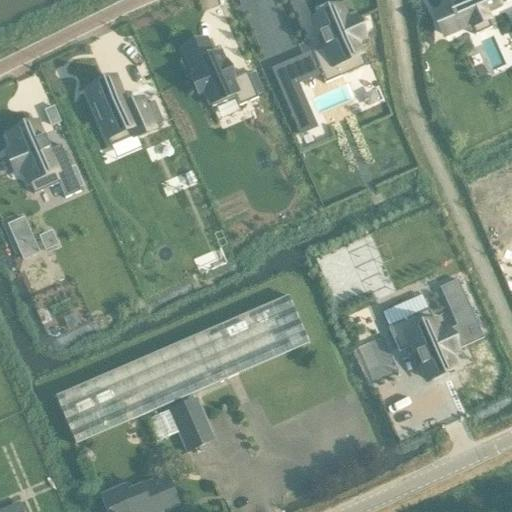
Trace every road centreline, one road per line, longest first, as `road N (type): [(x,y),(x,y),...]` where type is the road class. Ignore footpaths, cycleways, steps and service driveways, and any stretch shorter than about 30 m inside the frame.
road 1 (unknown): [(291,511),(274,471),(277,455),(306,434),(511,340)]
road 2 (tertiary): [(352,511),(511,440)]
road 3 (residential): [(142,0),(0,68)]
